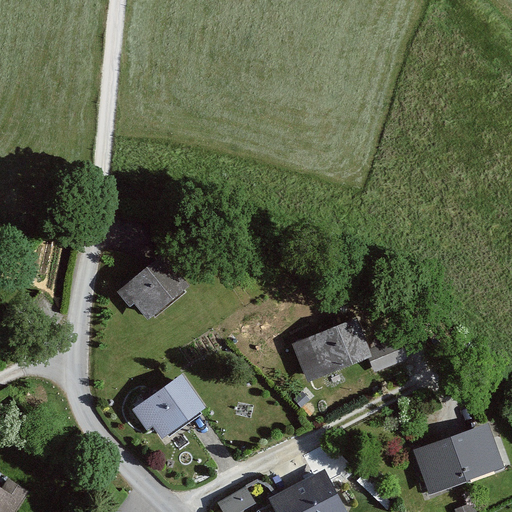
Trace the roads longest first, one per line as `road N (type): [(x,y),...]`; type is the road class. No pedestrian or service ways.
road 1 (residential): [(174,511),(84,409),(77,360),(87,267)]
road 2 (unclassified): [(87,267),(118,0)]
